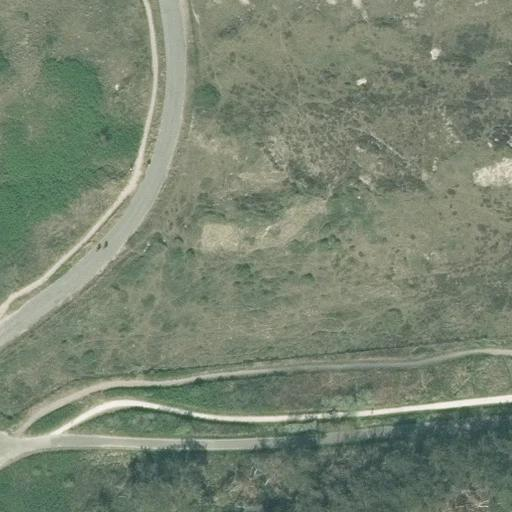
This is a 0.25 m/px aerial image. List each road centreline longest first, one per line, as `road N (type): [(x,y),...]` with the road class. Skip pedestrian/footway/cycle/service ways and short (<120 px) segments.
road 1 (unknown): [(511,349),(100,387),(0,439)]
road 2 (unknown): [(0,313),(133,190),(154,73),(144,0)]
